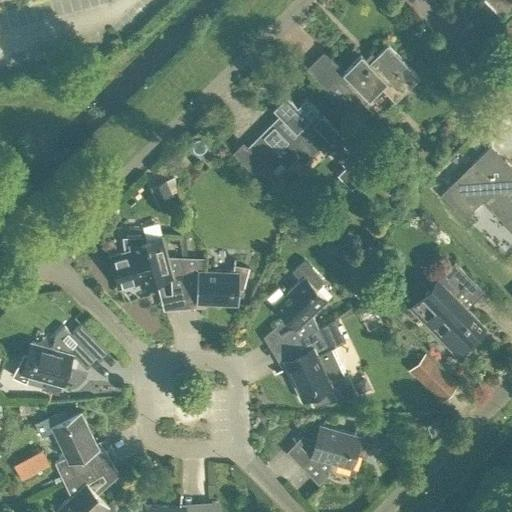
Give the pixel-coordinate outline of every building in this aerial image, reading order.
[(511,0),(490,0),(502,12),(511,1),(511,0)] [(419,77),(386,44),(368,62),(360,53),(344,69),(341,72),(368,99),(380,86),(394,100),(419,77)] [(348,138),(322,112),(319,115),(315,111),(319,108),(306,95),(297,104),(286,94),(273,107),(281,116),(262,134),(276,148),(274,151),(287,165),(299,154),(304,159),(323,140),(331,148),(335,144),(338,147),(342,143),(348,138)] [(511,165),(490,142),(439,191),(463,215),(482,197),(511,228),(511,165)] [(350,185),(358,178),(345,163),(337,171),(350,185)] [(160,208),(176,201),(165,179),(150,186),(160,208)] [(172,293),(184,293),(182,257),(168,256),(162,236),(146,241),(145,237),(122,238),(124,251),(111,255),(120,288),(121,287),(121,286),(140,281),(141,285),(171,277),(172,293)] [(243,289),(249,266),(235,265),(235,271),(205,270),(205,258),(182,257),(184,293),(202,292),(202,304),(239,305),(239,289),(243,289)] [(313,314),(328,299),(316,287),(325,279),(303,258),(293,268),(301,277),(274,304),(284,315),(285,316),(286,315),(285,314),(288,311),(299,322),(295,326),(280,335),(287,347),(288,346),(319,326),(313,314)] [(462,347),(485,324),(467,306),(483,290),(454,260),(408,304),(438,334),(444,328),(462,347)] [(355,283),(350,288),(360,299),(365,294),(355,283)] [(319,326),(288,346),(297,362),(287,367),(302,399),(316,393),(318,396),(353,388),(346,372),(343,374),(330,346),(328,347),(325,340),(343,329),(336,316),(319,326)] [(63,384),(72,353),(72,352),(73,352),(79,358),(89,348),(86,345),(96,335),(82,320),(71,331),(64,324),(55,333),(51,346),(32,340),(27,356),(23,354),(12,374),(27,381),(28,375),(63,384)] [(408,367),(440,400),(458,382),(427,351),(408,367)] [(56,461),(65,481),(96,462),(87,447),(98,442),(82,409),(68,416),(66,413),(43,418),(48,431),(54,429),(66,455),(56,461)] [(430,435),(442,431),(438,419),(426,423),(430,435)] [(361,454),(372,434),(357,428),(356,433),(321,423),(312,455),(302,465),(319,483),(329,473),(333,462),(352,467),(356,453),(361,454)] [(102,511),(109,505),(88,483),(102,473),(96,462),(65,481),(71,495),(56,509),(58,511),(102,511)]
